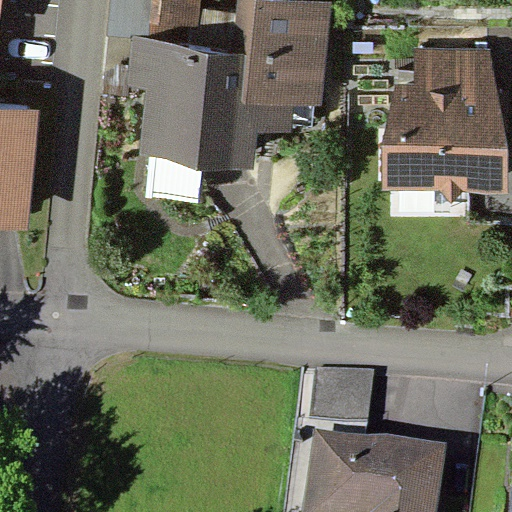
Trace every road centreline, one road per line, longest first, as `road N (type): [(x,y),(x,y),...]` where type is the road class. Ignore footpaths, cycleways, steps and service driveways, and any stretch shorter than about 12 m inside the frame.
road 1 (residential): [(76,319),(511,351)]
road 2 (residential): [(76,319),(104,0)]
road 3 (residential): [(76,319),(48,511)]
